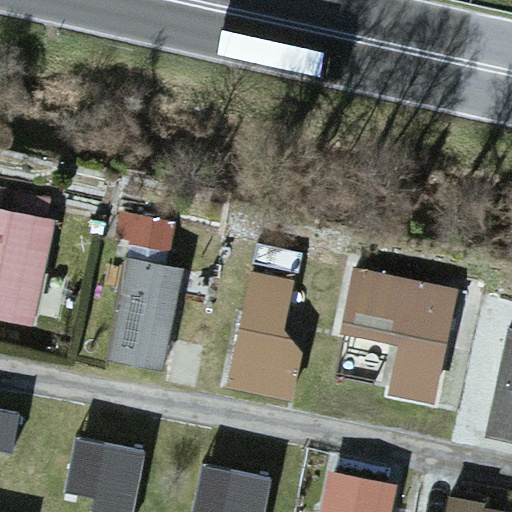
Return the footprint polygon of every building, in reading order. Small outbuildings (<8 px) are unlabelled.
[(0,311),(43,318),(60,208),(0,198),(0,311)] [(172,363),(185,256),(125,248),(112,356),(172,363)] [(442,394),(461,275),(354,259),(343,326),(398,334),(390,386),(442,394)] [(295,386),(300,262),(245,260),(240,383),(295,386)] [(511,327),(488,422),(511,428),(511,327)] [(0,440),(17,443),(24,403),(0,399),(0,440)] [(93,485),(91,511),(139,511),(142,433),(74,431),(72,484),(93,485)] [(216,454),(203,511),(265,511),(275,467),(216,454)] [(391,511),(396,467),(327,460),(321,511),(391,511)] [(511,511),(511,495),(454,483),(448,511),(511,511)]
